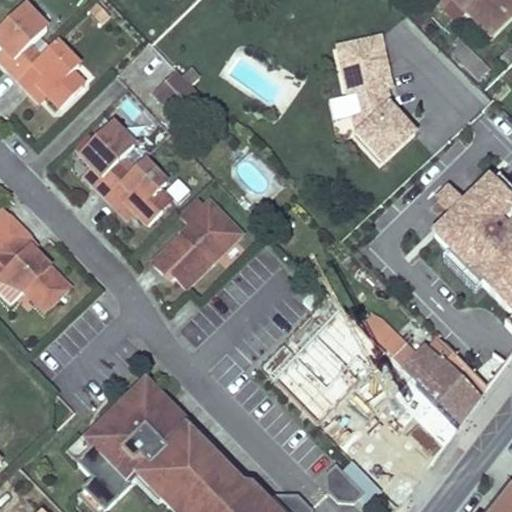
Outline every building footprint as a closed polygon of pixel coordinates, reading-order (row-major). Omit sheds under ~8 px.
[(511,0),(432,0),(444,12),(455,1),(491,38),(511,17),(511,0)] [(47,32),(24,9),(0,31),(0,47),(4,53),(14,62),(7,69),(19,82),(40,61),(29,49),(47,32)] [(391,108),(387,90),(392,89),(381,39),(338,49),(348,99),(358,97),(362,117),(353,120),(356,137),(383,165),(414,135),(399,119),(395,122),(384,111),(391,108)] [(79,69),(56,45),(40,61),(19,82),(30,94),(38,87),(48,97),(61,111),(75,97),(63,85),(72,76),(79,69)] [(0,56),(0,62),(7,69),(14,62),(4,53),(0,56)] [(187,83),(177,73),(153,95),(184,127),(207,104),(187,83)] [(84,88),(72,76),(63,85),(75,97),(84,88)] [(48,97),(38,87),(30,94),(40,104),(48,97)] [(399,119),(391,108),(384,111),(395,122),(399,119)] [(134,150),(111,126),(79,158),(91,170),(101,180),(94,187),(106,199),(128,179),(116,167),(134,150)] [(383,165),(356,137),(353,140),(379,168),(383,165)] [(167,187),(143,164),(128,179),(106,199),(118,212),(125,205),(135,215),(148,229),(162,215),(151,203),(160,194),(167,187)] [(84,177),(94,187),(101,180),(91,170),(84,177)] [(511,207),(489,184),(464,209),(447,192),(434,205),(451,222),(429,245),(511,328),(511,207)] [(171,206),(160,194),(151,203),(162,215),(171,206)] [(242,200),(237,204),(245,212),(249,208),(242,200)] [(219,244),(234,229),(210,204),(205,209),(197,201),(181,218),(191,228),(153,267),(165,278),(172,271),(177,276),(175,279),(186,291),(220,256),(219,244)] [(135,215),(125,205),(118,212),(127,222),(135,215)] [(0,257),(23,235),(3,214),(0,217),(0,257)] [(241,236),(234,229),(219,244),(220,256),(241,236)] [(23,235),(0,257),(0,284),(23,295),(25,293),(37,305),(42,299),(52,308),(69,291),(32,252),(36,248),(23,235)] [(42,299),(37,305),(45,314),(52,308),(42,299)] [(340,319),(272,388),(319,434),(387,366),(340,319)] [(399,497),(465,439),(457,430),(491,400),(437,339),(415,358),(406,348),(389,363),(413,390),(352,444),(399,497)] [(310,511),(298,499),(276,499),(267,507),(250,489),(247,492),(196,440),(199,437),(187,425),(181,430),(165,414),(171,408),(148,385),(86,445),(86,446),(92,452),(77,467),(93,483),(83,492),(102,511),(107,511),(140,480),(153,493),(150,496),(165,511),(310,511)] [(171,408),(165,414),(181,430),(187,425),(171,408)] [(86,446),(86,445),(81,439),(65,455),(77,467),(92,452),(86,446)] [(344,478),(336,470),(327,478),(327,494),(328,495),(338,505),(354,506),(362,497),(363,497),(344,478)] [(511,511),(511,484),(510,484),(487,511),(511,511)]
